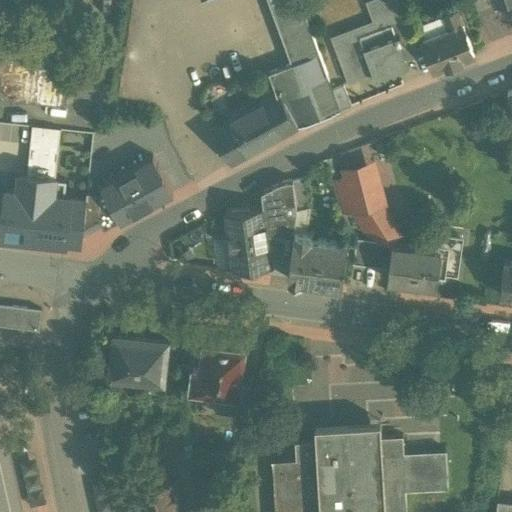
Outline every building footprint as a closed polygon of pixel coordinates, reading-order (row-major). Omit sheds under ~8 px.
[(298,0),(279,0),(270,4),(291,62),(318,52),(298,0)] [(381,20),(331,39),(347,81),(372,72),(374,77),(397,69),(392,55),(401,51),(395,36),(409,31),(397,0),(387,0),(375,5),(381,20)] [(456,10),(447,13),(445,8),(442,10),(443,15),(442,15),(447,29),(461,23),(456,10)] [(447,29),(420,39),(433,72),(446,66),(446,67),(460,61),(474,55),(461,23),(447,29)] [(409,31),(395,36),(401,51),(404,60),(418,55),(409,31)] [(57,50),(0,44),(0,96),(66,104),(69,73),(55,71),(57,50)] [(291,62),(270,70),(278,90),(297,125),(339,109),(331,88),(318,52),(291,62)] [(343,84),(331,88),(339,109),(351,105),(343,84)] [(278,90),(211,127),(230,162),(297,125),(278,90)] [(60,128),(32,125),(29,145),(27,173),(55,176),(60,128)] [(137,212),(136,211),(151,202),(152,204),(173,193),(152,155),(100,184),(104,191),(120,220),(120,221),(137,212)] [(332,181),(341,215),(351,212),(369,239),(391,242),(404,232),(387,204),(377,161),(341,169),(343,178),(332,181)] [(17,190),(5,189),(4,192),(0,230),(0,236),(46,242),(46,239),(81,243),(83,227),(86,198),(64,196),(53,194),(55,179),(55,176),(27,173),(27,176),(18,175),(17,190)] [(304,178),(292,180),(296,209),(307,208),(303,179),(304,179),(304,178)] [(64,196),(66,180),(55,179),(53,194),(64,196)] [(281,181),(260,191),(263,206),(268,233),(292,236),(293,231),(296,209),(292,180),(281,181)] [(120,220),(104,191),(100,193),(100,194),(86,192),(86,198),(83,227),(99,219),(104,229),(120,220)] [(263,206),(225,211),(224,212),(233,271),(272,266),(268,233),(263,206)] [(347,242),(311,238),(311,233),(293,231),(292,236),(293,236),(287,279),(302,281),(302,280),(339,285),(339,286),(342,286),(342,283),(347,242)] [(440,248),(391,242),(388,268),(387,279),(436,286),(437,282),(441,282),(444,279),(445,273),(457,274),(461,248),(460,248),(461,237),(443,235),(444,234),(442,234),(440,248)] [(369,239),(356,237),(352,263),(388,268),(391,242),(369,239)] [(511,260),(503,259),(499,294),(511,295),(511,260)] [(40,309),(0,303),(0,323),(16,326),(38,329),(40,309)] [(167,338),(114,332),(109,373),(162,379),(165,354),(167,338)] [(226,345),(203,342),(199,368),(193,367),(190,388),(218,392),(216,405),(235,408),(244,348),(243,348),(240,344),(230,342),(226,345)] [(175,356),(165,354),(162,379),(178,381),(174,363),(175,356)] [(260,389),(248,388),(245,410),(257,411),(260,389)] [(188,425),(163,431),(165,446),(190,442),(188,425)] [(343,437),(294,440),(295,457),(271,458),(271,460),(272,460),(275,511),(406,511),(405,488),(447,486),(446,448),(439,449),(403,450),(402,434),(343,437)] [(165,447),(153,449),(156,465),(185,460),(182,444),(165,447)] [(37,458),(23,461),(32,505),(47,502),(37,458)] [(115,511),(109,479),(93,483),(99,511),(115,511)] [(180,511),(174,480),(135,488),(139,511),(180,511)]
